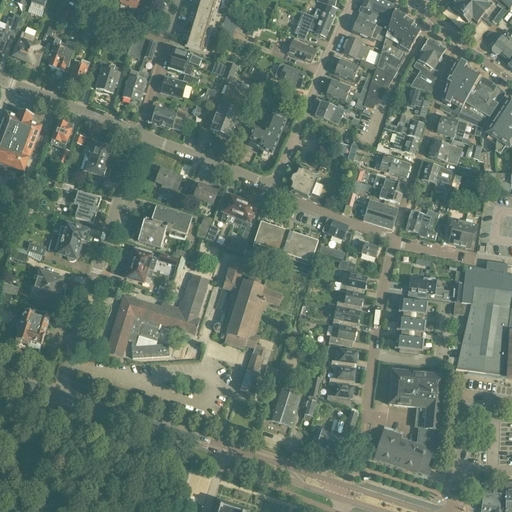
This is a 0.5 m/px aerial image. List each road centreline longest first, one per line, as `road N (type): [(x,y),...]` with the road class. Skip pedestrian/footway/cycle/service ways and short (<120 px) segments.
road 1 (primary): [(344,493),(58,397)]
road 2 (residential): [(58,397),(138,134)]
road 3 (residential): [(273,186),(352,0)]
road 4 (residential): [(72,0),(164,39),(138,134)]
road 5 (residential): [(393,242),(452,56)]
road 6 (residential): [(393,242),(364,424)]
road 7 (residential): [(452,511),(468,396),(511,400)]
road 8 (residential): [(138,134),(0,79)]
road 9 (residential): [(273,186),(138,134)]
road 10 (residential): [(393,242),(273,186)]
